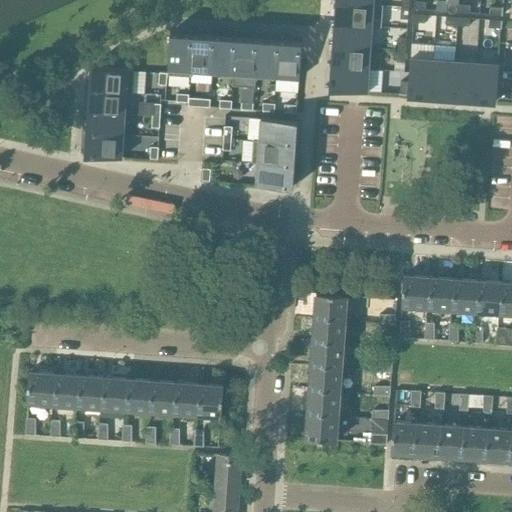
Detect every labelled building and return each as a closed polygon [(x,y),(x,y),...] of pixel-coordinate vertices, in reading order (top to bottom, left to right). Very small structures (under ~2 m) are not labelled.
[(414,1),(414,9),(426,10),(426,2),(414,1)] [(334,23),(372,26),(373,4),(336,2),(334,23)] [(458,11),(459,3),(447,3),(446,11),(458,11)] [(470,12),(471,4),(459,3),(458,11),(470,12)] [(407,19),(408,7),(400,6),(399,18),(407,19)] [(490,6),(489,14),(502,15),(502,7),(490,6)] [(413,14),(413,22),(425,23),(425,14),(413,14)] [(457,25),(458,17),(446,17),(445,25),(457,25)] [(469,26),(470,18),(458,17),(457,25),(469,26)] [(501,29),(501,21),(489,20),(489,28),(501,29)] [(334,23),(333,45),(370,47),(372,26),(334,23)] [(190,77),(191,71),(193,35),(170,33),(167,75),(190,77)] [(215,36),(194,35),(193,35),(191,71),(212,72),(215,36)] [(236,38),(215,36),(212,72),(234,74),(236,38)] [(258,39),(237,38),(236,38),(234,74),(255,75),(258,39)] [(405,50),(406,38),(398,38),(397,50),(405,50)] [(280,41),(279,41),(258,39),(255,75),(277,77),(280,41)] [(280,41),(277,77),(300,78),(302,42),(280,41)] [(369,69),(370,47),(333,45),(331,66),(369,69)] [(404,62),(405,50),(397,50),(396,62),(404,62)] [(430,96),(433,59),(410,57),(408,82),(408,90),(408,95),(430,96)] [(452,98),(455,61),(433,59),(430,96),(452,98)] [(473,99),(476,62),(455,61),(452,98),(473,99)] [(473,99),(473,100),(496,101),(499,63),(476,62),(473,99)] [(91,89),(127,92),(132,92),(134,69),(92,66),(91,89)] [(331,66),(329,89),(367,92),(369,69),(331,66)] [(159,72),(158,84),(166,85),(167,73),(159,72)] [(400,81),(400,90),(408,90),(408,82),(400,81)] [(91,89),(91,90),(89,111),(125,113),(127,92),(91,89)] [(177,93),(176,101),(188,102),(189,98),(189,94),(177,93)] [(188,102),(188,106),(210,107),(210,99),(189,98),(188,102)] [(219,108),(231,109),(232,101),(220,100),(219,108)] [(241,109),(253,110),(254,102),(242,101),(241,109)] [(161,116),(162,104),(154,103),(153,115),(161,116)] [(275,112),(275,104),(263,103),(263,111),(275,112)] [(296,113),(297,105),(285,104),(284,112),(296,113)] [(89,111),(88,132),(124,135),(125,113),(89,111)] [(160,128),(161,116),(153,115),(152,127),(160,128)] [(295,143),(297,120),(261,118),(259,141),(295,143)] [(231,139),(232,127),(224,126),(223,138),(231,139)] [(122,158),(124,135),(88,132),(86,155),(122,158)] [(231,151),(231,139),(223,138),(223,150),(231,151)] [(294,165),(295,143),(259,141),(253,140),(252,162),(258,162),(294,165)] [(150,158),(158,159),(159,147),(151,146),(150,158)] [(258,162),(256,185),(292,188),(294,165),(258,162)] [(211,169),(209,168),(203,168),(202,180),(210,181),(211,169)] [(402,304),(427,306),(429,275),(404,274),(402,304)] [(427,306),(451,307),(453,277),(429,275),(427,306)] [(478,279),(453,277),(451,307),(475,309),(478,279)] [(501,281),(478,279),(475,309),(499,311),(501,281)] [(499,311),(511,311),(511,281),(501,281),(499,311)] [(345,319),(346,295),(316,292),(314,317),(345,319)] [(379,312),(379,321),(395,322),(396,312),(379,312)] [(343,343),(345,319),(314,317),(312,341),(343,343)] [(401,321),(400,337),(410,338),(410,322),(401,321)] [(425,323),(424,339),(434,339),(434,323),(425,323)] [(449,325),(448,341),(458,341),(458,325),(449,325)] [(473,326),(472,342),(482,343),(482,327),(473,326)] [(497,328),(496,344),(506,345),(505,329),(497,328)] [(377,336),(377,346),(393,347),(394,336),(377,336)] [(341,367),(343,343),(312,341),(311,365),(341,367)] [(376,360),(375,369),(391,370),(392,360),(376,360)] [(339,391),(341,367),(311,365),(309,389),(339,391)] [(28,401),(52,402),(54,372),(30,371),(28,401)] [(79,374),(54,372),(52,402),(77,404),(79,374)] [(77,404),(101,406),(103,376),(79,374),(77,404)] [(101,406),(124,408),(127,378),(103,376),(101,406)] [(124,408),(148,409),(151,379),(127,378),(124,408)] [(148,409),(173,411),(175,381),(151,379),(148,409)] [(173,411),(197,413),(199,383),(175,381),(173,411)] [(197,413),(221,415),(223,384),(199,383),(197,413)] [(374,384),(374,393),(390,394),(390,384),(374,384)] [(309,389),(307,413),(337,415),(339,391),(309,389)] [(419,391),(409,390),(409,406),(418,407),(419,391)] [(444,392),(434,392),(434,408),(443,408),(444,392)] [(468,394),(458,393),(458,410),(460,410),(460,413),(459,413),(459,418),(466,418),(468,394)] [(482,395),(482,411),(491,412),(492,396),(482,395)] [(372,408),(372,417),(388,418),(389,408),(372,408)] [(336,440),(337,415),(307,413),(305,437),(336,440)] [(27,418),(25,434),(36,435),(36,418),(27,418)] [(51,419),(50,436),(60,436),(60,420),(51,419)] [(394,420),(392,450),(415,452),(417,422),(394,420)] [(75,421),(74,438),(84,438),(84,422),(75,421)] [(442,423),(417,422),(415,452),(440,453),(442,423)] [(99,423),(98,439),(108,440),(108,423),(99,423)] [(466,425),(442,423),(440,453),(463,455),(466,425)] [(123,424),(122,441),(132,441),(132,425),(123,424)] [(490,427),(466,425),(463,455),(488,457),(490,427)] [(147,426),(146,443),(156,443),(156,427),(147,426)] [(511,449),(511,428),(490,427),(488,457),(511,459),(511,449)] [(171,428),(169,444),(180,445),(180,428),(171,428)] [(194,430),(193,446),(203,447),(203,430),(194,430)] [(370,433),(370,442),(386,443),(387,433),(370,433)] [(218,453),(216,485),(238,487),(241,455),(218,453)] [(216,485),(213,511),(236,511),(238,487),(216,485)]
